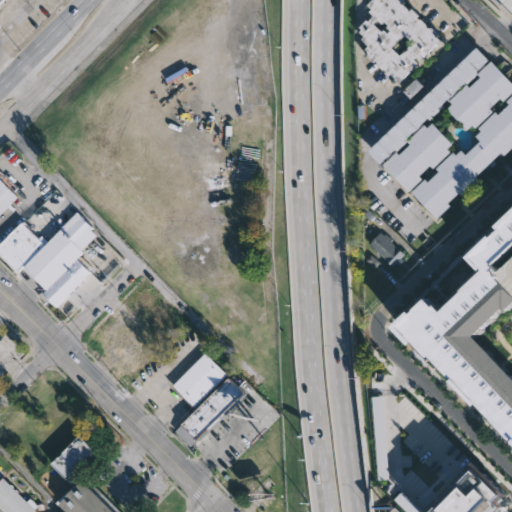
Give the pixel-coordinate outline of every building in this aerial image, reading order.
[(377,0),(371,6),(377,11),(374,14),(378,17),(374,22),(372,20),(362,29),(364,31),(362,33),(368,38),(365,41),(372,48),(368,52),(372,56),(370,58),(377,65),(380,63),(392,75),(391,76),(397,82),(399,80),(403,83),(444,42),(439,37),(441,35),(436,30),(435,31),(423,19),(424,17),(418,11),(415,13),(407,5),(409,2),(407,0),(377,0)] [(511,0),(499,0),(511,12),(511,0)] [(492,60),(383,164),(371,151),(480,48),(492,60)] [(511,81),(511,93),(504,101),(502,99),(492,108),(495,112),(477,128),(474,126),(469,130),(449,108),(454,104),(451,101),(469,85),(471,88),(483,77),(479,73),(493,61),(511,81)] [(511,148),(505,155),(503,153),(493,161),(495,163),(487,170),(485,169),(477,176),(480,180),(463,196),(460,193),(449,203),(452,206),(438,219),(413,192),(426,180),(429,183),(440,172),(437,169),(455,152),(458,155),(463,150),(467,155),(482,140),(477,136),(482,131),(479,128),(497,111),(499,114),(511,104),(508,101),(511,97),(511,148)] [(433,123),(454,144),(449,149),(452,152),(434,169),(431,166),(421,176),(422,178),(409,191),(384,164),(397,151),(401,155),(412,144),(409,141),(426,125),(429,128),(433,123)] [(19,188),(16,192),(13,189),(11,190),(18,197),(7,207),(9,209),(0,217),(0,173),(2,171),(19,188)] [(46,245),(60,231),(59,230),(77,211),(94,228),(92,229),(98,235),(97,236),(83,250),(85,252),(78,259),(47,291),(24,268),(46,245)] [(488,273),(475,260),(506,229),(505,228),(511,221),(511,433),(484,405),(482,407),(459,382),(460,381),(438,359),(436,361),(419,344),(418,345),(401,329),(417,313),(418,314),(433,300),(440,307),(441,306),(448,312),(488,273)] [(24,268),(20,272),(0,252),(0,246),(23,223),(46,245),(24,268)] [(403,263),(401,265),(399,264),(396,267),(371,244),(383,231),(407,254),(404,258),(406,260),(403,263)] [(78,259),(91,272),(58,307),(44,294),(47,291),(78,259)] [(104,347),(92,335),(116,309),(129,321),(104,347)] [(136,377),(135,378),(110,352),(141,318),(168,345),(136,377)] [(227,374),(195,407),(173,386),(205,353),(227,374)] [(245,394),(191,447),(175,432),(230,377),(246,393),(245,394)] [(102,454),(72,484),(52,464),(82,434),(102,454)] [(438,511),(480,469),(508,496),(501,503),(508,510),(506,511),(438,511)] [(0,482),(5,477),(28,501),(31,498),(39,505),(46,504),(47,509),(37,510),(34,511),(6,511),(0,506),(0,482)] [(80,478),(83,481),(85,479),(118,511),(67,511),(70,509),(63,502),(59,506),(56,503),(80,478)]
